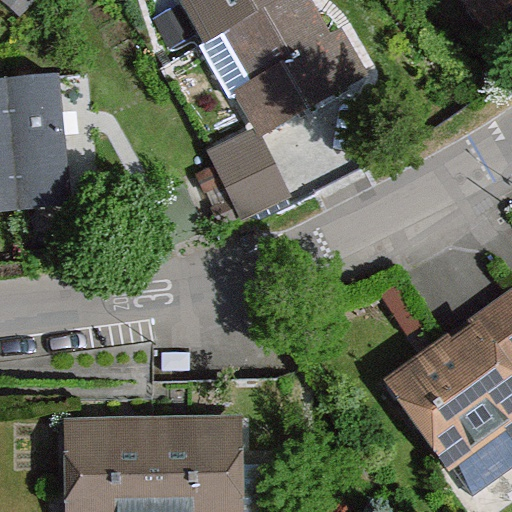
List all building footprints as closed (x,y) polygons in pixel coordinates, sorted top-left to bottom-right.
[(187,0),(186,1),(212,42),(230,31),(260,85),(243,95),(265,134),(363,77),(339,37),(327,44),(301,0),(187,0)] [(511,19),(511,0),(465,0),(494,35),(511,19)] [(59,78),(7,84),(18,188),(70,183),(59,78)] [(7,84),(0,84),(0,190),(18,188),(7,84)] [(288,197),(260,142),(216,164),(243,219),(288,197)] [(205,234),(185,191),(137,214),(156,257),(205,234)] [(511,300),(476,327),(480,332),(511,377),(511,376),(511,300)] [(448,346),(390,386),(446,465),(474,445),(491,468),(511,452),(511,441),(510,439),(511,437),(511,379),(511,377),(480,332),(452,351),(448,346)] [(193,372),(192,355),(165,355),(165,371),(193,372)] [(236,435),(156,436),(156,511),(237,511),(237,467),(236,435)] [(156,511),(156,436),(76,437),(77,511),(156,511)] [(272,511),(273,467),(237,467),(237,511),(272,511)]
